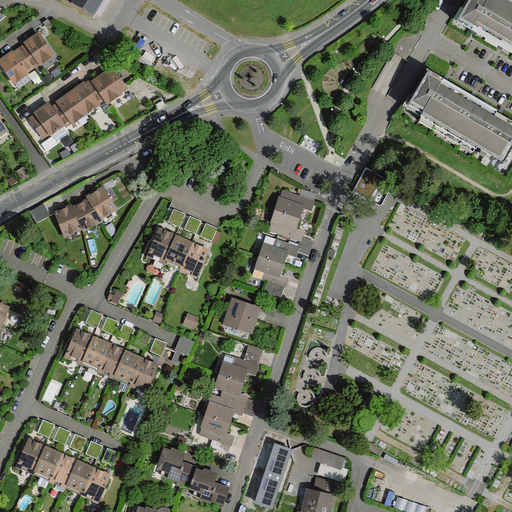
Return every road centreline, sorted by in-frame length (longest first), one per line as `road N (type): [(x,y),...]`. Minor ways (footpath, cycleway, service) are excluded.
road 1 (residential): [(267,146),(231,209),(157,192),(101,284),(85,295)]
road 2 (secondary): [(0,211),(227,91)]
road 3 (residential): [(258,423),(344,182)]
road 4 (residential): [(450,0),(344,182)]
road 5 (residential): [(85,295),(73,304),(0,459)]
road 6 (residential): [(258,423),(366,460),(351,511)]
